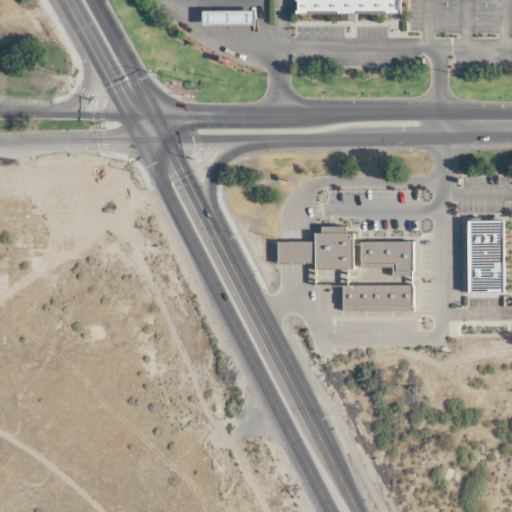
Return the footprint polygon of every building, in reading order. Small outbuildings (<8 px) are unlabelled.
[(295,0),(397,0),(397,15),(296,15),(295,0)] [(256,9),(204,10),(204,25),(256,24),(256,9)] [(467,294),(467,221),(504,221),(504,294),(467,294)] [(352,233),(346,233),(346,227),(320,227),(320,233),(313,233),(313,242),(275,242),(275,264),(314,264),(314,270),(352,270),(352,233)] [(412,242),(359,242),(360,267),(391,267),(391,276),(413,275),(412,242)] [(340,285),(413,285),(413,310),(340,310),(340,285)]
